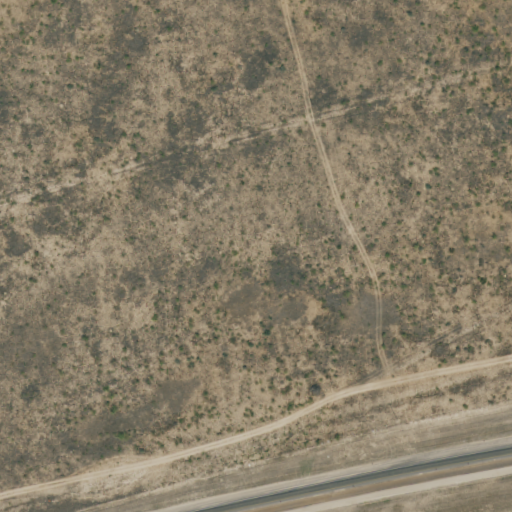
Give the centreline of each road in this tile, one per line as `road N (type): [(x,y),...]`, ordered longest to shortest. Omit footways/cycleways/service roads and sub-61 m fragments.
road 1 (track): [(511,96),(0,235)]
road 2 (primary): [(511,460),(250,511)]
